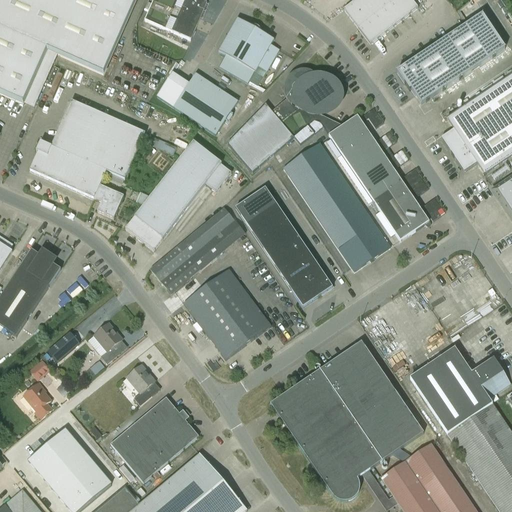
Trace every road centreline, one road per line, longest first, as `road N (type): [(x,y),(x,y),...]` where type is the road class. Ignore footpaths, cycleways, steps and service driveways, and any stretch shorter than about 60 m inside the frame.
road 1 (unknown): [(311,341),(238,215),(238,204),(258,189),(278,200),(355,312)]
road 2 (unclassified): [(470,236),(355,69),(272,0)]
road 3 (unclassified): [(223,399),(104,255),(66,221),(0,192)]
road 4 (unclassified): [(223,399),(470,236)]
road 5 (unclassified): [(298,511),(238,433),(223,399)]
